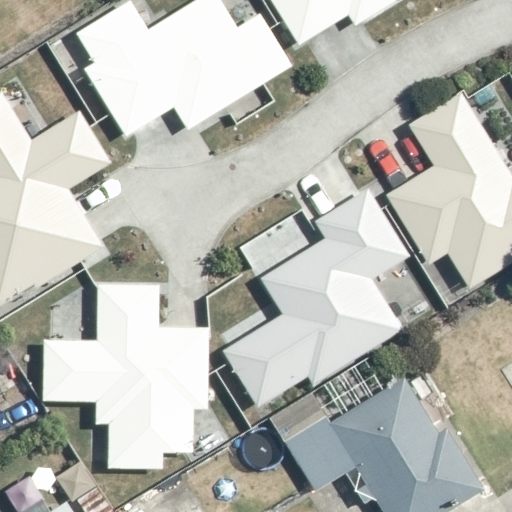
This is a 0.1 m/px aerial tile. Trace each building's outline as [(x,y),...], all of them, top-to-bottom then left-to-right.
[(275,99),(265,82),(292,65),(260,15),(239,28),(221,0),(192,0),(147,29),(129,1),(77,34),(96,64),(85,71),(126,137),(176,105),(191,129),(227,106),(237,123),(275,99)] [(273,0),(301,45),(351,14),(357,25),(397,0),(273,0)] [(30,138),(2,89),(0,89),(0,304),(103,247),(69,186),(111,162),(81,109),(30,138)] [(389,195),(430,263),(448,252),(470,288),(511,262),(511,126),(498,103),(477,116),(463,94),(413,124),(438,165),(389,195)] [(302,382),(311,376),(315,383),(403,328),(396,317),(372,278),(412,254),(368,184),(320,214),(332,232),(262,275),(285,313),(227,349),(263,407),(302,382)] [(45,397),(99,399),(98,426),(108,426),(107,466),(163,468),(163,454),(192,454),(193,409),(208,409),(210,330),(162,328),(163,284),(103,282),(102,339),(47,337),(45,397)] [(442,432),(426,406),(387,345),(320,387),(334,410),(284,442),(315,491),(356,466),(384,511),(446,511),(485,488),(448,429),(442,432)] [(116,511),(96,480),(45,511),(116,511)]
